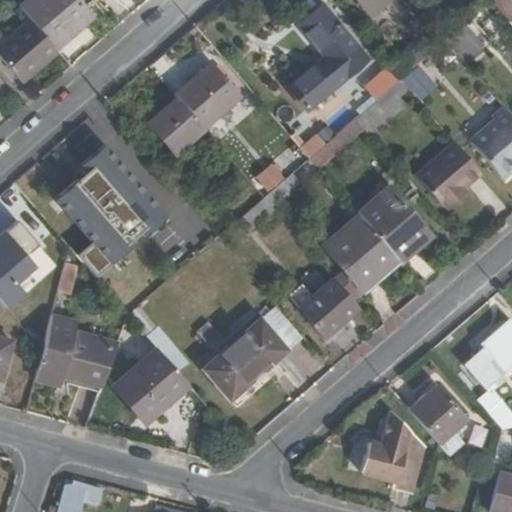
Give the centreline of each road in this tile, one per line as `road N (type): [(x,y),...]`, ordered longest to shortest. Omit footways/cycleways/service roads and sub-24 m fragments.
road 1 (residential): [(249,497),(269,456),(511,246)]
road 2 (residential): [(0,161),(186,0)]
road 3 (residential): [(47,444),(249,497)]
